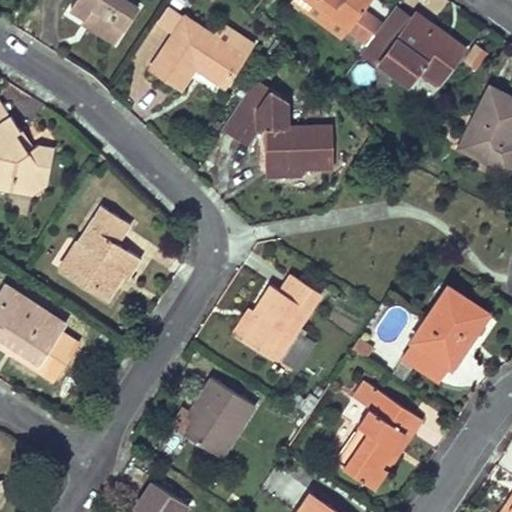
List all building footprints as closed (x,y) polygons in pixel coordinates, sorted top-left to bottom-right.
[(73,0),(70,5),(86,15),(88,11),(96,16),(90,25),(116,41),(138,6),(127,0),(73,0)] [(291,0),(342,37),(348,28),(368,42),(382,23),(363,8),(368,0),(291,0)] [(412,15),(396,3),(382,23),(368,42),(360,53),(376,64),(378,61),(393,41),(412,15)] [(185,15),(168,4),(156,21),(173,32),(185,15)] [(446,33),(416,10),(412,15),(393,41),(378,61),(409,83),(420,68),(440,82),(463,51),(443,37),(446,33)] [(96,16),(88,11),(86,15),(83,20),(90,25),(96,16)] [(214,35),(185,15),(173,32),(150,67),(180,87),(195,66),(224,85),(245,55),(214,35)] [(214,35),(245,55),(253,42),(222,22),(214,35)] [(446,33),(443,37),(463,51),(466,48),(446,33)] [(332,125),(286,126),(286,97),(255,77),(223,126),(248,143),(258,128),(264,128),(265,168),(300,168),(333,167),(332,125)] [(511,96),(490,85),(459,146),(507,170),(511,160),(511,146),(506,143),(511,130),(511,96)] [(0,122),(11,115),(0,98),(0,122)] [(28,150),(17,132),(21,130),(11,115),(0,122),(0,187),(11,189),(13,179),(23,182),(31,193),(46,184),(53,147),(37,144),(28,150)] [(300,168),(265,168),(265,176),(300,175),(300,168)] [(31,193),(23,182),(13,179),(11,189),(31,193)] [(78,239),(88,245),(69,274),(108,300),(118,284),(124,275),(127,278),(130,275),(141,257),(118,242),(131,222),(101,203),(78,239)] [(78,239),(59,268),(69,274),(88,245),(78,239)] [(244,337),(277,359),(278,357),(296,330),(321,292),(291,273),(280,289),(271,283),(254,309),(260,312),(244,337)] [(127,278),(124,275),(118,284),(126,289),(134,277),(130,275),(127,278)] [(15,353),(36,366),(59,331),(41,319),(47,310),(3,282),(0,286),(0,334),(19,347),(15,353)] [(451,365),(487,310),(447,285),(412,339),(413,339),(450,364),(451,365)] [(244,337),(260,312),(254,309),(250,306),(234,331),(244,337)] [(65,322),(47,310),(41,319),(59,331),(65,322)] [(296,330),(278,357),(295,368),(313,340),(296,330)] [(0,342),(15,353),(19,347),(0,334),(0,342)] [(373,346),(358,337),(352,346),(367,356),(373,346)] [(439,381),(450,364),(413,339),(402,356),(439,381)] [(184,433),(221,456),(254,403),(211,376),(190,409),(196,413),(192,421),(184,433)] [(409,435),(421,417),(364,379),(353,395),(369,406),(357,423),(358,425),(366,430),(343,465),(342,466),(374,487),(387,469),(381,465),(404,432),(409,435)] [(196,413),(190,409),(185,417),(192,421),(196,413)] [(343,465),(366,430),(358,425),(334,459),(343,465)] [(387,469),(409,435),(404,432),(381,465),(387,469)] [(180,511),(187,502),(153,480),(134,507),(141,511),(180,511)] [(339,511),(309,493),(296,511),(339,511)] [(511,511),(511,493),(499,511),(511,511)]
